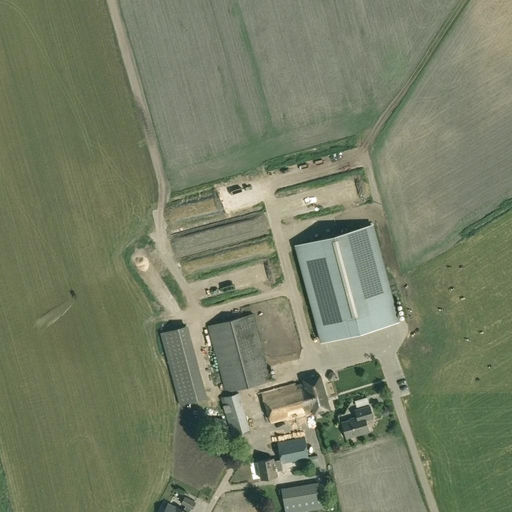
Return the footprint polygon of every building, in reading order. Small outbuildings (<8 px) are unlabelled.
[(210,197),(215,216),(257,205),(252,186),(210,197)] [(164,211),(157,211),(158,226),(165,225),(164,211)] [(296,245),(322,342),(398,322),(372,225),(296,245)] [(136,257),(143,268),(153,262),(147,251),(136,257)] [(270,381),(253,314),(208,326),(226,393),(270,381)] [(185,326),(160,333),(179,405),(204,398),(185,326)] [(305,383),(262,395),(271,424),(313,412),(314,415),(330,410),(320,375),(304,380),(305,383)] [(238,393),(231,395),(221,398),(223,406),(224,413),(228,413),(229,419),(225,419),(215,417),(207,426),(210,436),(221,439),(228,430),(229,430),(230,432),(233,430),(234,434),(249,430),(238,393)] [(366,421),(372,419),(369,407),(354,411),(355,414),(352,415),(353,420),(341,424),(346,439),(369,432),(366,421)] [(281,463),(308,458),(311,467),(319,466),(317,455),(308,457),(304,437),(277,443),(280,460),(273,461),(273,459),(257,461),(261,480),(276,477),(275,472),(283,471),(281,463)] [(282,490),(285,511),(295,511),(323,507),(319,484),(282,490)] [(195,503),(184,497),(181,503),(186,505),(184,510),(177,507),(173,511),(189,511),(191,508),(192,509),(195,503)]
